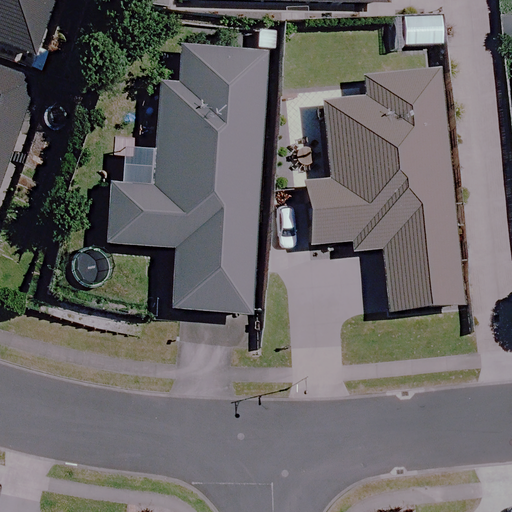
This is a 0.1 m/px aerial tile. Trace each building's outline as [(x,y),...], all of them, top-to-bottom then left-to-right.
[(0,0),(0,79),(15,85),(45,0),(0,0)] [(172,0),(172,24),(367,29),(367,0),(172,0)] [(248,342),(264,72),(182,68),(179,110),(152,108),(146,214),(100,211),(96,270),(171,274),(168,337),(248,342)] [(343,280),(378,277),(383,341),(446,336),(429,101),(364,106),(365,121),(316,125),(322,209),(299,210),(304,271),(342,269),(343,280)] [(0,162),(17,110),(0,103),(0,162)]
